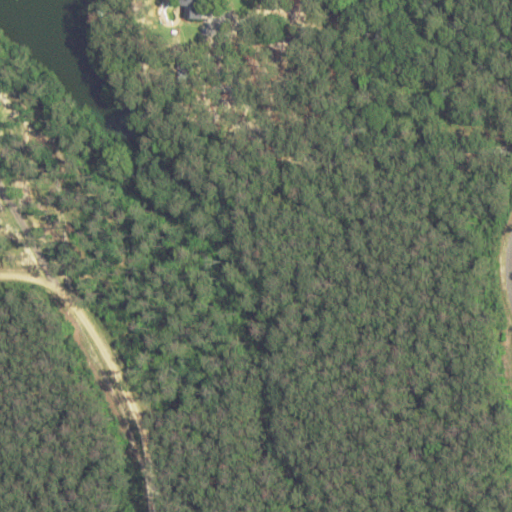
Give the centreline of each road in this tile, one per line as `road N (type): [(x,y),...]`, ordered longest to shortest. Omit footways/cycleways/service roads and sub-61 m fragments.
road 1 (residential): [(511,75),(441,108),(354,170),(298,257),(414,511)]
road 2 (residential): [(511,69),(84,139)]
